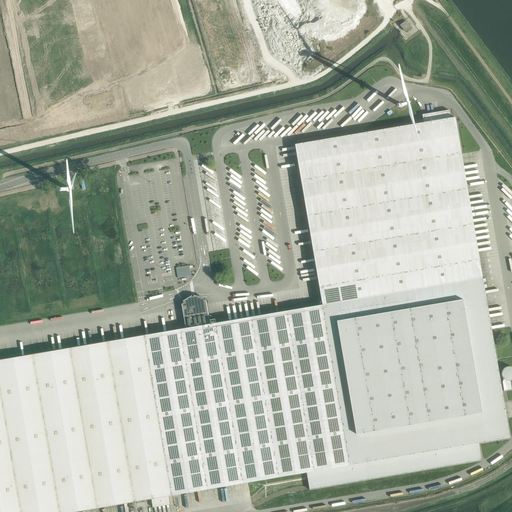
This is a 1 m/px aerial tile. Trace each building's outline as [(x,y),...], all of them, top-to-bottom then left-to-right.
[(410,26),(406,21),(406,20),(400,25),(404,31),(410,26)] [(402,112),(404,110),(405,109),(406,107),(406,105),(405,103),(404,102),(402,101),(400,101),(398,101),(396,103),(395,105),(395,107),(396,109),(397,111),(400,112),(402,112)] [(295,144),(322,304),(482,277),(455,117),(450,118),(449,110),(422,114),(424,122),(295,144)] [(70,195),(72,194),(73,193),(74,191),(74,189),(73,187),(72,186),(70,185),(68,185),(66,185),(64,187),(63,189),(63,191),(64,193),(65,195),(68,196),(70,195)] [(510,437),(482,277),(322,304),(350,464),(307,472),(309,487),(310,490),(482,460),(478,442),(510,437)] [(181,304),(186,328),(198,326),(210,324),(206,300),(205,300),(203,299),(203,298),(204,298),(193,296),(192,297),(192,296),(183,302),(184,302),(182,304),(181,304)] [(322,304),(210,324),(198,326),(225,486),(307,472),(350,464),(322,304)] [(198,326),(186,328),(72,347),(99,507),(151,498),(153,507),(170,504),(169,495),(225,486),(198,326)] [(0,511),(71,511),(99,507),(72,347),(0,359),(0,511)] [(511,367),(509,366),(508,366),(506,367),(504,367),(503,369),(502,370),(502,372),(501,373),(501,375),(502,376),(502,377),(503,378),(504,379),(502,382),(504,391),(511,390),(510,380),(511,379),(511,367)]
